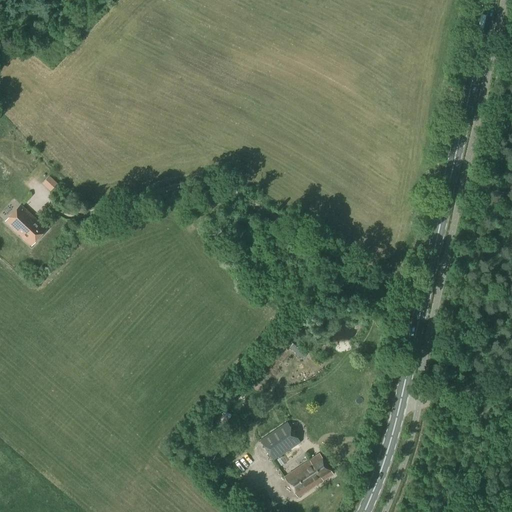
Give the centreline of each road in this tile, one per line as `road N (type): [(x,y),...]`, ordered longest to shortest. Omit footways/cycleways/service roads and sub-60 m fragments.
road 1 (primary): [(363,511),(400,407),(490,0)]
road 2 (track): [(0,156),(66,214),(197,184),(228,187),(423,302)]
